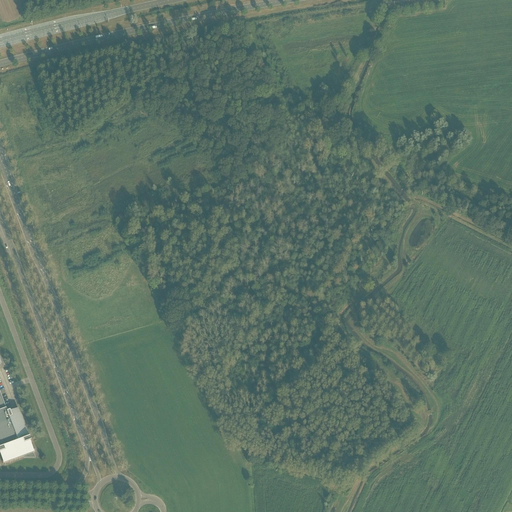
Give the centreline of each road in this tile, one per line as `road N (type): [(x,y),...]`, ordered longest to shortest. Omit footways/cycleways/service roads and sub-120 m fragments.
road 1 (secondary): [(120,477),(0,155)]
road 2 (primary): [(0,64),(291,0)]
road 3 (secondary): [(0,214),(85,442)]
road 4 (unclassified): [(0,475),(44,476),(59,461),(0,296)]
road 5 (primary): [(174,0),(0,41)]
road 6 (track): [(255,32),(267,19),(375,3)]
